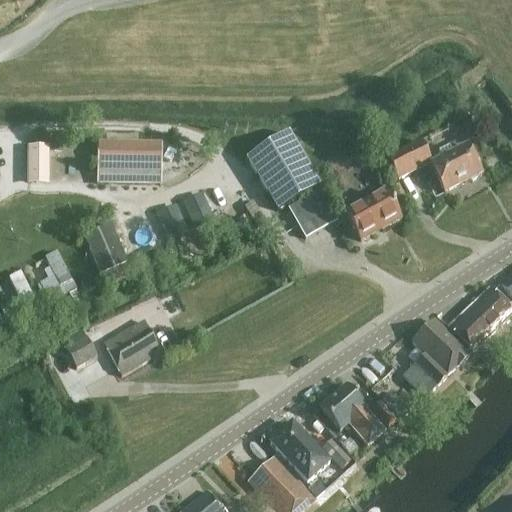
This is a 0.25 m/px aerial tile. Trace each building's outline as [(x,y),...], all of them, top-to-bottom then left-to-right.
[(288,136),(247,161),(278,213),(320,188),(288,136)] [(61,140),(48,140),(48,149),(49,149),(49,153),(61,153),(61,140)] [(429,161),(421,145),(388,161),(398,182),(413,175),(410,170),(429,161)] [(161,147),(99,146),(99,172),(160,172),(161,147)] [(482,177),(468,148),(431,167),(445,195),(482,177)] [(33,154),(33,177),(45,177),(45,154),(33,154)] [(337,221),(322,192),(289,212),(306,240),(337,221)] [(401,221),(386,193),(345,215),(361,243),(401,221)] [(182,204),(194,231),(215,222),(203,195),(182,204)] [(156,216),(168,243),(188,235),(177,207),(156,216)] [(128,266),(111,227),(84,239),(101,278),(128,266)] [(58,255),(45,262),(49,272),(44,275),(47,282),(39,286),(45,297),(59,290),(63,298),(76,292),(58,255)] [(20,276),(9,282),(25,313),(37,308),(20,276)] [(511,307),(511,278),(499,288),(501,289),(495,293),(510,309),(511,307)] [(511,318),(511,313),(489,290),(448,330),(473,356),(511,318)] [(457,371),(470,359),(435,324),(413,345),(425,357),(415,368),(436,391),(448,380),(447,379),(456,371),(457,371)] [(157,349),(144,325),(104,347),(122,378),(154,360),(150,353),(157,349)] [(98,359),(87,341),(66,352),(77,371),(98,359)] [(402,379),(423,403),(436,391),(415,368),(414,367),(402,379)] [(367,411),(347,387),(320,411),(340,434),(349,426),(368,449),(385,434),(365,412),(367,411)] [(389,411),(399,402),(391,393),(381,403),(389,411)] [(397,423),(380,404),(371,412),(387,431),(397,423)] [(271,447),(308,486),(330,465),(293,426),(271,447)] [(322,452),(341,472),(351,463),(332,443),(322,452)] [(276,461),(249,485),(274,511),(305,511),(315,503),(276,461)] [(224,511),(208,494),(185,511),(224,511)]
